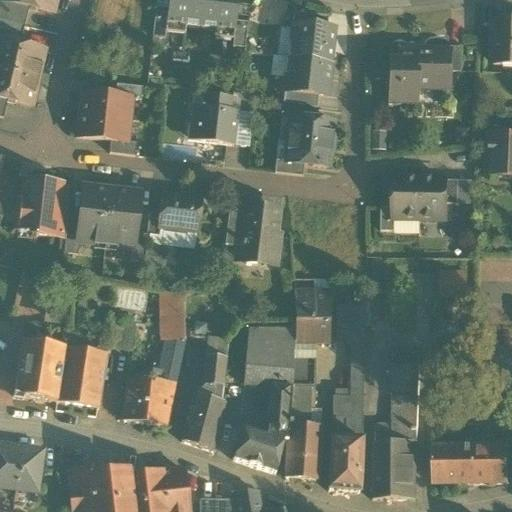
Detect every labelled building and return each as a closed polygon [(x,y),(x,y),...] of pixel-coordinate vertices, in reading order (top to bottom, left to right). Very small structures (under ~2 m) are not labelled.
[(52,15),(55,0),(2,0),(2,2),(1,3),(28,9),(52,15)] [(185,28),(199,30),(202,0),(168,0),(166,16),(164,34),(184,36),(185,28)] [(237,0),(202,0),(199,30),(213,32),(212,40),(232,42),(234,24),(237,0)] [(270,0),(268,0),(261,19),(271,23),(279,4),(270,0)] [(0,23),(23,29),(28,9),(1,3),(2,2),(0,1),(0,23)] [(152,41),(164,42),(164,34),(166,16),(155,15),(152,41)] [(291,27),(325,31),(327,19),(293,15),(291,27)] [(0,43),(18,48),(23,29),(0,23),(0,43)] [(511,66),(511,24),(495,23),(493,66),(511,66)] [(232,50),(244,51),(247,26),(234,24),(232,42),(232,50)] [(290,30),(287,61),(330,66),(334,32),(325,31),(291,27),(290,30)] [(278,29),(274,59),(287,61),(290,30),(278,29)] [(0,72),(37,81),(43,54),(18,48),(0,43),(0,72)] [(448,75),(461,75),(462,49),(447,49),(447,52),(447,54),(448,54),(448,75)] [(387,107),(417,108),(417,92),(417,87),(446,88),(445,93),(447,93),(448,75),(448,54),(447,54),(417,54),(417,52),(396,51),(396,61),(396,75),(387,75),(387,107)] [(285,80),(287,61),(274,59),(271,59),(269,78),(285,80)] [(387,60),(387,75),(396,75),(396,61),(387,60)] [(326,99),(330,66),(287,61),(285,80),(283,94),(317,98),(326,99)] [(30,108),(37,81),(0,72),(0,101),(6,103),(30,108)] [(130,102),(140,104),(142,91),(116,88),(114,99),(130,101),(130,102)] [(283,94),(282,106),(309,109),(316,110),(317,98),(283,94)] [(80,96),(78,118),(127,123),(130,102),(130,101),(114,99),(80,96)] [(200,110),(202,97),(191,96),(190,109),(200,110)] [(194,144),(234,149),(238,114),(230,113),(232,100),(202,97),(200,110),(190,109),(188,130),(196,131),(194,144)] [(308,122),(309,109),(282,106),(280,119),(290,120),(290,119),(308,122)] [(234,149),(247,150),(251,116),(238,114),(234,149)] [(125,145),(127,123),(78,118),(75,140),(109,144),(125,146),(125,145)] [(290,120),(287,141),(330,146),(333,124),(308,122),(290,119),(290,120)] [(196,131),(188,130),(186,143),(194,144),(196,131)] [(488,178),(508,179),(508,173),(511,173),(511,138),(510,139),(510,132),(489,132),(488,178)] [(371,134),(370,154),(385,154),(385,134),(371,134)] [(328,170),(330,146),(287,141),(285,164),(285,165),(303,167),(328,170)] [(109,156),(134,160),(136,147),(125,145),(125,146),(109,144),(109,156)] [(273,175),(301,179),(303,167),(285,165),(285,164),(275,163),(273,175)] [(394,223),(419,223),(420,181),(412,181),(412,183),(394,183),(393,211),(393,223),(394,223)] [(427,181),(420,181),(419,223),(445,223),(445,207),(446,183),(427,183),(427,181)] [(31,237),(52,240),(56,213),(59,187),(26,183),(25,188),(24,202),(19,201),(19,202),(17,218),(14,217),(12,231),(31,233),(31,237)] [(445,207),(457,207),(458,183),(446,183),(445,207)] [(458,183),(457,207),(474,207),(475,183),(458,183)] [(19,201),(24,202),(25,188),(12,186),(8,198),(7,200),(19,202),(19,201)] [(78,246),(104,249),(110,193),(83,190),(78,230),(76,246),(78,246)] [(138,196),(110,193),(104,249),(130,252),(132,253),(133,236),(138,196)] [(185,234),(195,235),(199,203),(162,199),(160,216),(158,231),(159,231),(163,231),(185,234)] [(240,265),(274,269),(278,238),(274,234),(276,217),(273,212),(242,208),(241,214),(237,249),(242,250),(240,265)] [(380,234),(394,235),(394,223),(393,223),(393,211),(381,210),(380,234)] [(52,240),(65,241),(66,228),(68,214),(56,213),(52,240)] [(224,248),(237,249),(241,214),(228,213),(224,248)] [(148,215),(145,238),(148,238),(158,240),(159,231),(158,231),(160,216),(148,215)] [(419,238),(419,223),(394,223),(394,235),(394,237),(419,238)] [(63,256),(76,258),(78,246),(76,246),(78,230),(66,228),(65,241),(63,256)] [(158,240),(148,238),(147,242),(151,247),(156,249),(160,249),(163,231),(159,231),(158,240)] [(163,231),(160,249),(183,252),(185,234),(163,231)] [(185,234),(183,252),(193,253),(195,235),(185,234)] [(144,253),(145,238),(133,236),(132,253),(130,252),(128,264),(142,266),(144,253)] [(144,253),(142,266),(142,268),(164,270),(165,255),(144,253)] [(372,265),(372,301),(389,301),(389,264),(372,265)] [(17,290),(45,294),(48,275),(20,270),(17,290)] [(465,276),(441,275),(441,298),(458,298),(457,307),(464,307),(465,276)] [(166,342),(167,342),(184,342),(182,292),(165,293),(166,342)] [(294,306),(294,331),(294,345),(313,345),(328,345),(329,296),(310,296),(311,306),(294,306)] [(46,327),(66,330),(70,300),(51,297),(46,327)] [(361,443),(362,443),(364,307),(352,307),(351,344),(349,399),(333,398),(333,419),(333,441),(361,442),(361,443)] [(351,344),(352,307),(336,307),(335,344),(351,344)] [(110,352),(133,355),(137,328),(114,325),(110,352)] [(45,347),(64,350),(66,332),(48,329),(45,347)] [(270,389),(285,390),(291,390),(291,389),(294,345),(294,331),(247,332),(243,387),(270,389)] [(205,358),(225,361),(228,342),(207,339),(205,358)] [(184,342),(167,342),(160,373),(142,371),(141,382),(174,385),(184,342)] [(13,399),(55,405),(64,350),(45,347),(21,343),(13,399)] [(309,390),(312,390),(313,345),(294,345),(291,389),(309,388),(309,390)] [(55,405),(98,411),(106,356),(64,350),(55,405)] [(392,354),(391,396),(404,396),(418,395),(420,355),(392,354)] [(213,388),(212,401),(220,404),(225,361),(205,358),(201,387),(213,388)] [(122,423),(167,429),(174,385),(141,382),(127,380),(122,423)] [(309,388),(291,389),(291,390),(286,444),(283,480),(317,483),(320,429),(319,429),(308,428),(309,410),(309,390),(309,388)] [(270,389),(269,399),(284,401),(285,390),(270,389)] [(286,444),(291,390),(285,390),(284,401),(269,399),(267,431),(266,437),(244,430),(233,462),(275,476),(283,444),(286,444)] [(224,405),(220,404),(212,401),(193,395),(181,442),(180,444),(212,455),(213,453),(212,452),(224,405)] [(404,396),(403,433),(402,444),(416,448),(418,395),(404,396)] [(373,425),(373,434),(403,433),(404,396),(391,396),(391,425),(373,425)] [(308,428),(319,429),(319,411),(309,410),(308,428)] [(373,445),(402,444),(403,433),(373,434),(373,445)] [(327,493),(358,496),(361,443),(361,442),(333,441),(330,440),(327,493)] [(432,449),(432,487),(508,486),(507,447),(483,448),(483,441),(465,441),(465,448),(432,449)] [(414,503),(416,448),(402,444),(373,445),(371,448),(371,502),(414,503)] [(0,489),(19,493),(21,483),(37,485),(42,453),(10,449),(9,454),(0,452),(0,489)] [(159,475),(159,476),(163,511),(186,511),(183,472),(159,475)] [(163,511),(159,476),(126,479),(126,473),(91,477),(91,473),(68,476),(72,511),(163,511)] [(21,483),(19,493),(36,495),(37,485),(21,483)] [(296,511),(295,508),(276,511),(259,511),(257,494),(233,494),(235,502),(236,511),(296,511)] [(218,511),(219,503),(199,502),(198,511),(218,511)] [(219,503),(218,511),(236,511),(235,502),(219,503)]
